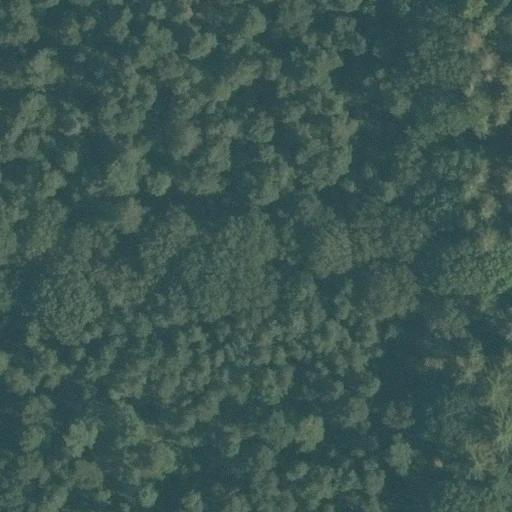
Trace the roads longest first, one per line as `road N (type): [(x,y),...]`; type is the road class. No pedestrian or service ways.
road 1 (track): [(0,244),(511,246)]
road 2 (track): [(432,0),(433,511)]
